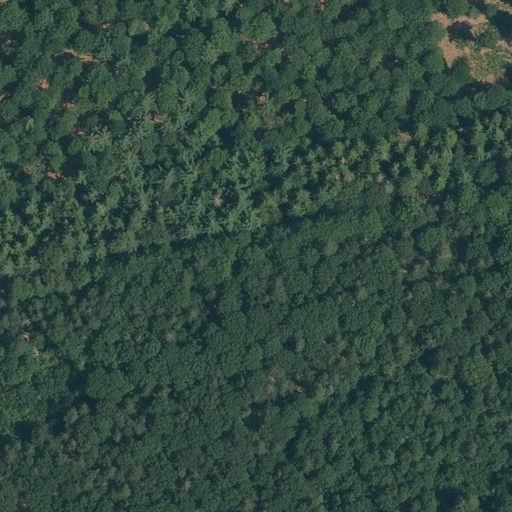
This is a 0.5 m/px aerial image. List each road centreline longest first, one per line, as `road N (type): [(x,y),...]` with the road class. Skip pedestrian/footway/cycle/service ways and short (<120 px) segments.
road 1 (track): [(0,283),(470,190)]
road 2 (track): [(396,0),(470,190)]
